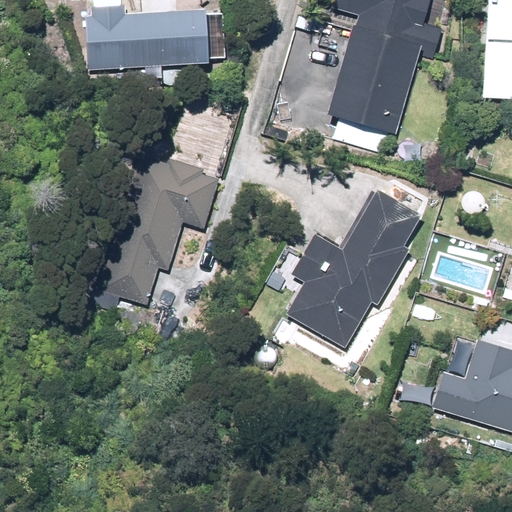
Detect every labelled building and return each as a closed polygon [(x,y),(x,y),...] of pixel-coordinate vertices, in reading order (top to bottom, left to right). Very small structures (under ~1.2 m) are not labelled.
[(183,86),(184,76),(208,77),(209,64),(225,65),(226,18),(201,17),(200,0),(176,0),(177,17),(127,15),(126,0),(88,0),(87,74),(143,75),(143,85),(183,86)] [(393,127),(413,46),(438,52),(445,28),(420,21),(425,0),(334,0),(334,1),(351,5),(324,110),(393,127)] [(511,31),(480,31),(478,92),(511,92),(511,31)] [(133,175),(98,290),(147,305),(158,268),(167,271),(182,224),(203,231),(218,181),(201,176),(202,171),(168,160),(167,165),(150,159),(144,179),(133,175)] [(421,218),(378,192),(342,251),(316,236),(292,276),(305,284),(287,315),(344,348),(372,302),(378,305),(410,251),(404,248),(421,218)] [(444,375),(434,408),(511,432),(511,353),(479,343),(467,382),(444,375)]
